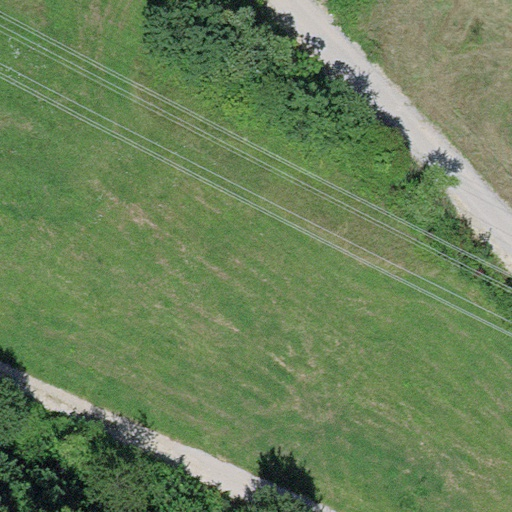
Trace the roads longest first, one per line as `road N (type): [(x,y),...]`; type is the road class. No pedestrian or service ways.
road 1 (track): [(284,0),(511,241)]
road 2 (track): [(300,511),(0,372)]
